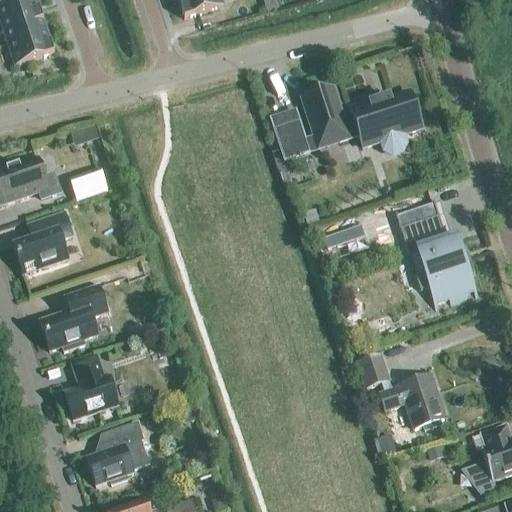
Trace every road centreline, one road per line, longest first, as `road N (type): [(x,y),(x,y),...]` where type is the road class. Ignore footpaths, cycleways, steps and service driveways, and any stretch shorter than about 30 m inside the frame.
road 1 (unclassified): [(173,76),(436,11)]
road 2 (tertiary): [(511,241),(436,11)]
road 3 (unclassified): [(0,296),(72,511)]
